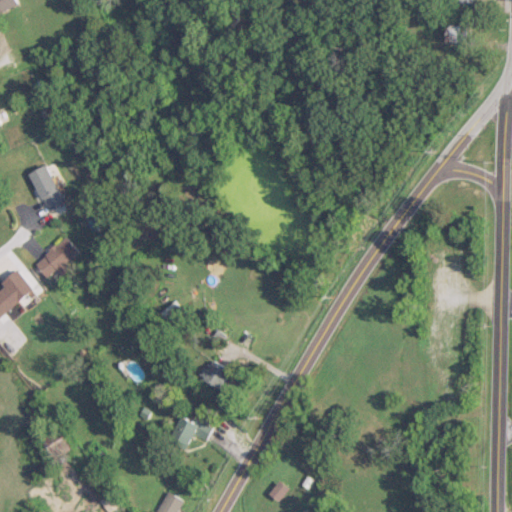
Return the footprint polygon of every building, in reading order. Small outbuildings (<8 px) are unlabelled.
[(0,0),(0,11),(23,4),(21,0),(0,0)] [(447,42),(468,42),(468,25),(447,25),(447,42)] [(69,201),(50,164),(33,173),(51,210),(69,201)] [(38,263),(52,278),(83,251),(69,236),(38,263)] [(0,289),(0,317),(38,292),(24,273),(0,289)] [(162,312),(171,325),(188,313),(179,300),(162,312)] [(233,369),(215,359),(210,369),(205,366),(200,376),(222,389),(233,369)] [(196,433),(209,439),(214,429),(184,413),(170,440),(188,449),(196,433)] [(52,449),(58,458),(75,447),(69,438),(52,449)] [(162,511),(180,511),(188,502),(172,491),(160,510),(162,511)]
